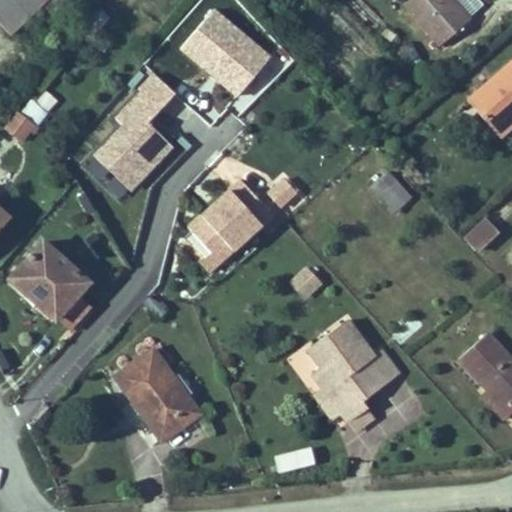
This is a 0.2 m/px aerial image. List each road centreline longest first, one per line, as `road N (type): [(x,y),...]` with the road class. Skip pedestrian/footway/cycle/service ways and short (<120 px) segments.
road 1 (unknown): [(0,454),(130,299),(164,194)]
road 2 (unclassified): [(233,511),(511,485)]
